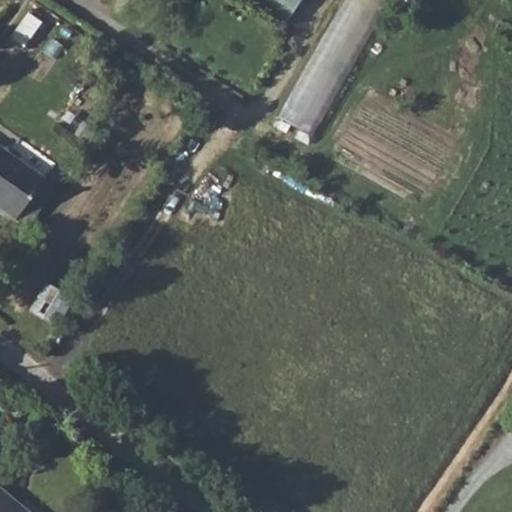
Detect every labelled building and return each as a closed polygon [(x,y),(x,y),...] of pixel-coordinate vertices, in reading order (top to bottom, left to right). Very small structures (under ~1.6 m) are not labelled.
[(266,0),(293,14),(300,0),(266,0)] [(343,0),(284,119),(318,136),(386,0),(343,0)] [(27,45),(42,18),(29,11),(14,37),(27,45)] [(0,147),(0,202),(1,203),(0,204),(0,207),(16,220),(44,179),(0,147)] [(59,325),(74,297),(47,282),(31,310),(59,325)] [(29,511),(0,487),(0,511),(29,511)]
